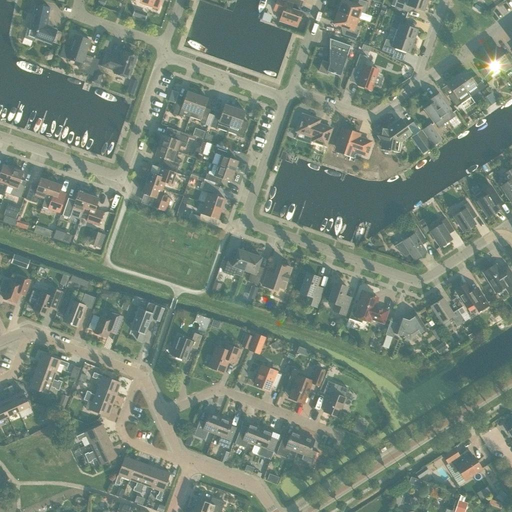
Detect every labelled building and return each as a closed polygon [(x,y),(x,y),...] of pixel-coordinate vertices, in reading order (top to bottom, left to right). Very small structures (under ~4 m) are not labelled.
[(297,11),(299,5),(283,0),(277,0),(275,8),(283,11),(279,21),(296,27),(301,12),(297,11)] [(343,0),(339,12),(357,18),(359,12),(364,14),(368,2),(361,0),(354,0),(353,4),(343,0)] [(427,0),(396,0),(394,7),(408,12),(410,6),(424,11),(427,0)] [(50,8),(35,5),(30,29),(27,28),(24,38),(34,41),(35,38),(51,44),(52,42),(58,44),(62,33),(56,30),(57,30),(50,27),(51,26),(49,22),(47,22),(50,8)] [(357,18),(339,12),(335,24),(345,27),(342,35),(355,39),(360,27),(355,25),(357,18)] [(398,29),(396,35),(413,41),(417,30),(403,25),(406,19),(394,15),(390,26),(398,29)] [(90,40),(74,35),(70,49),(68,50),(66,52),(66,54),(67,56),(67,57),(82,63),(79,70),(88,73),(90,69),(96,71),(100,60),(94,58),(85,55),(90,40)] [(413,41),(396,35),(394,42),(386,39),(382,50),(393,54),(395,48),(409,53),(413,41)] [(351,46),(330,38),(329,63),(322,60),(318,71),(328,75),(329,72),(340,76),(351,46)] [(371,47),(363,44),(361,49),(369,52),(371,47)] [(488,53),(499,69),(508,62),(511,67),(511,66),(511,56),(509,52),(504,55),(498,47),(488,53)] [(53,55),(50,51),(45,52),(43,57),(46,61),(51,60),(53,55)] [(106,53),(101,66),(115,71),(114,73),(129,78),(137,57),(121,51),(119,58),(106,53)] [(490,75),(499,69),(488,53),(479,60),(485,69),(480,72),(487,82),(492,79),(490,75)] [(364,65),(367,56),(359,54),(354,68),(362,71),(357,85),(371,90),(378,70),(364,65)] [(456,76),(471,97),(485,86),(481,81),(476,75),(472,78),(466,69),(456,76)] [(103,73),(96,70),(96,71),(92,81),(99,84),(103,73)] [(456,107),(471,97),(456,76),(447,83),(453,92),(448,95),(456,107)] [(191,112),(197,95),(187,91),(182,104),(177,102),(173,113),(183,117),(185,110),(191,112)] [(455,116),(439,93),(432,98),(435,101),(419,112),(420,113),(424,109),(434,123),(435,122),(439,127),(455,116)] [(208,99),(197,95),(191,112),(192,112),(190,117),(200,120),(199,123),(205,125),(209,113),(203,111),(208,99)] [(227,131),(229,125),(235,108),(225,105),(220,117),(214,115),(210,127),(216,129),(217,128),(227,131)] [(235,108),(229,125),(239,129),(237,136),(243,138),(247,127),(241,125),(246,112),(235,108)] [(319,120),(302,114),(296,131),(313,137),(312,141),(326,145),(331,128),(318,124),(319,120)] [(410,133),(401,120),(387,130),(383,129),(382,133),(379,135),(383,142),(382,148),(393,150),(395,140),(401,141),(405,139),(405,137),(410,133)] [(422,130),(433,146),(442,140),(431,123),(422,130)] [(162,135),(159,145),(178,152),(181,146),(185,147),(188,137),(189,136),(192,137),(193,136),(167,127),(164,135),(162,135)] [(359,134),(343,129),(340,138),(339,139),(337,144),(338,146),(337,148),(352,153),(353,150),(366,154),(370,142),(362,139),(362,140),(357,138),(359,134)] [(422,154),(433,146),(422,130),(411,137),(422,154)] [(209,143),(204,141),(201,149),(207,151),(209,143)] [(178,152),(159,145),(155,156),(168,160),(166,166),(177,170),(181,160),(176,158),(178,152)] [(213,164),(234,171),(238,161),(229,158),(231,152),(227,151),(216,147),(214,153),(215,153),(212,163),(213,164)] [(231,182),(234,171),(213,164),(211,171),(209,171),(208,174),(207,173),(205,179),(216,183),(218,177),(231,182)] [(7,185),(13,168),(2,165),(0,171),(0,186),(1,183),(7,185)] [(192,169),(183,166),(181,172),(190,175),(192,169)] [(13,168),(7,185),(13,188),(11,195),(21,198),(25,187),(19,185),(23,172),(13,168)] [(145,183),(162,189),(165,183),(172,185),(173,181),(149,172),(145,183)] [(511,175),(511,177),(511,179),(501,186),(511,201),(507,203),(507,204),(511,200),(511,175)] [(39,197),(45,199),(51,182),(40,178),(38,186),(31,183),(26,198),(37,202),(39,197)] [(219,187),(202,181),(200,188),(217,194),(219,187)] [(61,185),(51,182),(45,199),(42,207),(59,212),(66,194),(59,191),(61,185)] [(160,195),(162,189),(145,183),(142,193),(151,197),(148,205),(152,206),(165,211),(170,198),(160,195)] [(500,201),(492,188),(487,192),(488,194),(477,201),(487,216),(483,219),(499,209),(495,204),(500,201)] [(76,210),(83,212),(88,195),(78,191),(73,204),(67,202),(62,215),(69,218),(70,215),(74,217),(76,210)] [(204,203),(221,209),(225,199),(208,193),(204,203)] [(88,195),(83,212),(89,214),(86,221),(99,225),(104,212),(95,209),(99,199),(88,195)] [(477,216),(468,202),(458,208),(461,212),(454,216),(463,231),(459,234),(475,224),(472,219),(477,216)] [(218,220),(221,209),(204,203),(200,214),(218,220)] [(20,209),(14,207),(11,216),(17,218),(20,209)] [(454,231),(446,218),(440,222),(441,224),(430,231),(440,246),(436,249),(451,239),(448,234),(454,231)] [(430,230),(423,219),(419,222),(426,233),(430,230)] [(395,247),(406,256),(411,253),(415,259),(426,252),(421,245),(426,242),(417,227),(407,233),(410,236),(403,241),(395,247)] [(45,229),(43,235),(50,237),(52,232),(45,229)] [(101,233),(95,230),(90,244),(96,246),(101,233)] [(63,233),(57,231),(55,239),(61,241),(63,233)] [(236,268),(244,270),(250,253),(238,249),(234,261),(228,259),(224,272),(234,276),(236,268)] [(250,253),(244,270),(251,273),(248,281),(258,284),(263,271),(257,269),(261,257),(250,253)] [(291,268),(278,263),(274,274),(267,271),(262,285),(277,290),(278,287),(284,289),(291,268)] [(502,273),(496,264),(483,272),(495,292),(505,286),(509,292),(511,289),(511,273),(509,268),(502,273)] [(48,271),(43,265),(39,270),(43,275),(48,271)] [(320,277),(306,273),(299,292),(308,295),(305,303),(317,307),(323,288),(317,286),(320,277)] [(9,282),(3,299),(15,303),(20,289),(26,291),(30,280),(20,276),(17,284),(9,282)] [(344,295),(347,287),(334,282),(328,301),(336,304),(334,311),(345,315),(351,297),(344,295)] [(474,294),(467,283),(459,288),(456,286),(453,295),(459,297),(466,308),(473,303),(478,311),(489,305),(480,290),(474,294)] [(75,289),(67,286),(64,294),(72,297),(75,289)] [(57,305),(62,292),(56,289),(53,297),(40,292),(33,310),(46,315),(51,303),(57,305)] [(378,298),(363,292),(357,309),(353,307),(349,319),(362,323),(363,319),(370,322),(371,319),(384,323),(388,310),(375,306),(378,298)] [(452,312),(443,298),(430,306),(441,323),(446,327),(451,322),(450,320),(452,319),(456,326),(465,320),(457,309),(452,312)] [(81,304),(71,300),(66,313),(68,314),(65,322),(77,326),(85,306),(91,309),(93,303),(82,299),(81,304)] [(152,313),(138,308),(137,311),(134,312),(136,315),(133,322),(130,323),(131,326),(130,329),(139,332),(137,339),(142,341),(150,320),(153,319),(151,316),(152,313)] [(122,317),(111,313),(108,319),(100,316),(94,333),(107,338),(109,332),(116,334),(118,328),(122,317)] [(426,329),(417,314),(411,319),(410,318),(406,318),(406,319),(399,317),(397,323),(390,321),(385,335),(386,335),(382,346),(388,348),(392,337),(393,337),(394,333),(401,335),(401,334),(411,338),(419,332),(420,333),(426,329)] [(191,341),(179,336),(172,355),(186,360),(191,347),(197,349),(202,336),(194,333),(191,341)] [(253,336),(246,334),(241,347),(248,349),(253,336)] [(258,353),(264,337),(255,334),(249,350),(258,353)] [(448,348),(444,341),(434,348),(439,354),(448,348)] [(239,349),(227,344),(225,349),(217,346),(208,367),(223,373),(228,361),(234,363),(239,349)] [(42,353),(36,367),(55,374),(59,364),(63,365),(63,366),(67,368),(69,363),(42,353)] [(335,368),(329,365),(327,371),(333,373),(335,368)] [(276,371),(262,366),(255,384),(269,390),(270,387),(275,389),(281,375),(276,373),(276,371)] [(36,367),(33,377),(60,387),(62,381),(58,380),(58,381),(53,379),(55,374),(36,367)] [(83,368),(80,378),(85,380),(89,370),(83,368)] [(311,383),(319,386),(324,371),(317,368),(312,381),(297,375),(288,397),(303,404),(311,383)] [(101,379),(98,387),(116,394),(121,382),(94,372),(92,377),(96,378),(96,377),(101,379)] [(60,387),(33,377),(29,387),(48,394),(50,386),(55,388),(55,389),(59,390),(60,387)] [(348,389),(328,381),(323,393),(330,396),(324,411),(338,417),(345,398),(345,397),(348,389)] [(7,387),(19,411),(30,406),(23,391),(15,395),(13,390),(14,390),(12,385),(7,387)] [(8,416),(19,411),(7,387),(3,389),(5,394),(7,393),(9,398),(1,401),(8,416)] [(116,394),(98,387),(95,395),(90,393),(91,392),(87,390),(85,395),(112,405),(116,394)] [(69,395),(62,393),(60,399),(66,401),(69,395)] [(112,405),(85,395),(83,399),(87,401),(88,400),(92,402),(89,410),(108,417),(112,405)] [(214,434),(221,417),(209,413),(205,422),(200,420),(194,435),(205,440),(206,436),(208,431),(214,434)] [(232,421),(221,417),(214,434),(221,436),(217,444),(228,448),(234,433),(228,431),(232,421)] [(247,442),(254,444),(260,428),(249,423),(245,433),(239,431),(235,442),(246,447),(247,442)] [(86,436),(89,444),(107,435),(102,424),(76,436),(78,441),(82,439),(81,438),(86,436)] [(260,428),(254,444),(260,447),(257,454),(270,459),(278,439),(270,436),(272,432),(260,428)] [(290,450),(296,452),(303,435),(291,431),(290,435),(284,433),(276,454),(287,458),(290,450)] [(107,435),(89,444),(93,451),(88,453),(88,452),(84,454),(86,458),(112,446),(107,435)] [(303,435),(296,452),(303,454),(301,459),(315,464),(319,453),(316,452),(311,450),(314,440),(303,435)] [(112,446),(86,458),(88,462),(92,461),(92,460),(96,458),(100,465),(118,457),(112,446)] [(459,455),(455,449),(444,456),(455,473),(459,471),(464,480),(482,469),(473,455),(472,456),(466,449),(461,454),(459,455)] [(129,479),(136,461),(124,456),(114,483),(119,485),(121,481),(120,481),(121,476),(129,479)] [(137,492),(147,465),(136,461),(129,479),(137,482),(135,487),(134,486),(133,490),(137,492)] [(152,487),(158,469),(147,465),(137,492),(142,493),(143,490),(142,489),(144,485),(152,487)] [(429,472),(426,466),(415,473),(419,479),(429,472)] [(170,473),(158,469),(152,487),(159,490),(158,495),(157,494),(155,498),(160,500),(170,473)] [(409,483),(428,489),(430,483),(411,477),(409,483)] [(125,490),(118,488),(115,495),(122,498),(125,490)] [(142,495),(137,493),(135,500),(139,502),(139,503),(143,505),(145,501),(140,499),(142,495)] [(193,509),(201,511),(212,511),(213,510),(218,511),(220,511),(224,502),(212,497),(210,503),(197,498),(193,509)] [(464,511),(468,503),(458,500),(454,511),(464,511)]
